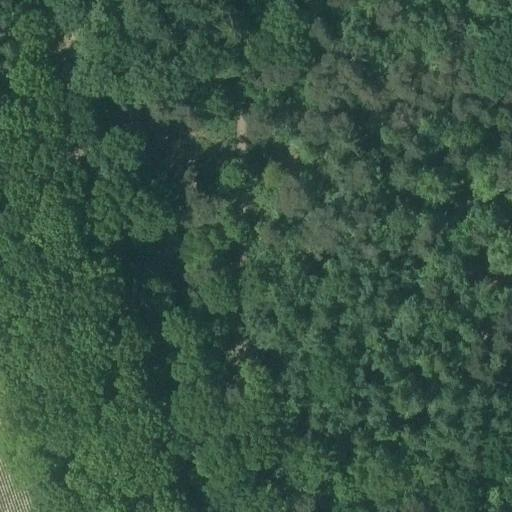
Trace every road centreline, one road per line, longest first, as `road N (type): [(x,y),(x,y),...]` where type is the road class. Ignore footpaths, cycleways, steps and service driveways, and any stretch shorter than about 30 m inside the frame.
road 1 (track): [(184,511),(186,481),(142,390),(64,133),(37,0)]
road 2 (track): [(251,511),(242,420),(242,0)]
road 3 (track): [(0,374),(46,511)]
